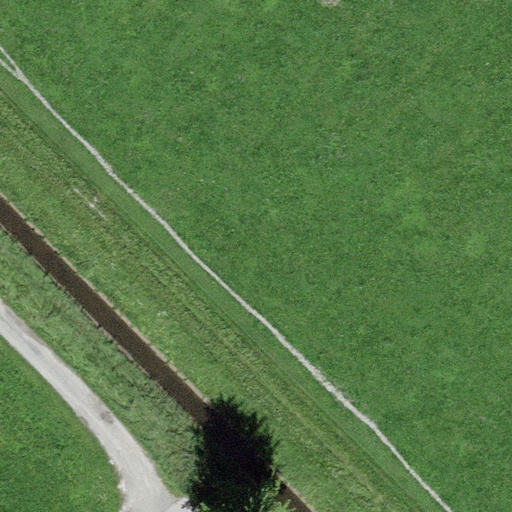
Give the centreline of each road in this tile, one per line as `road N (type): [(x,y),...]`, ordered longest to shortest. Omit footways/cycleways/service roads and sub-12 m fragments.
road 1 (track): [(0,97),(411,511)]
road 2 (track): [(146,511),(135,466),(89,400),(0,310)]
